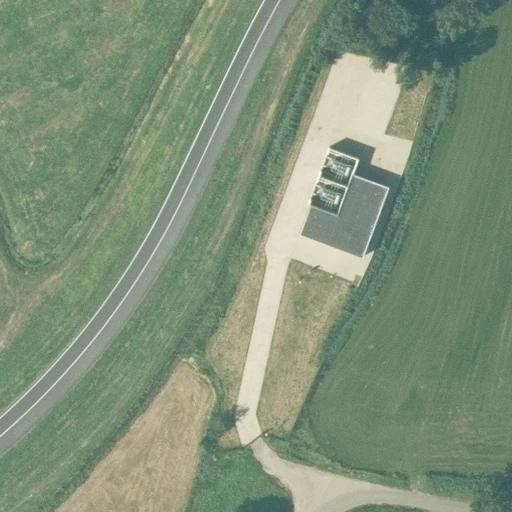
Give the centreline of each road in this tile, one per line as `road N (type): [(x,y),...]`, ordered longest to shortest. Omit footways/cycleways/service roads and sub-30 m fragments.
road 1 (motorway): [(0,427),(105,316),(179,197),(272,0)]
road 2 (unclassified): [(511,511),(368,494),(314,511)]
